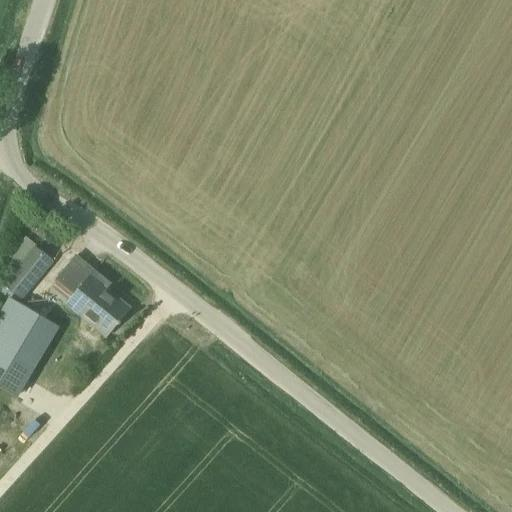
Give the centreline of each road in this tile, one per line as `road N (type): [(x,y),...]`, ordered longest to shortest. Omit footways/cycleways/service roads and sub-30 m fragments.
road 1 (unclassified): [(178,293),(14,158),(1,103),(30,0)]
road 2 (unclassified): [(449,511),(178,293)]
road 3 (unclassified): [(0,490),(178,293)]
